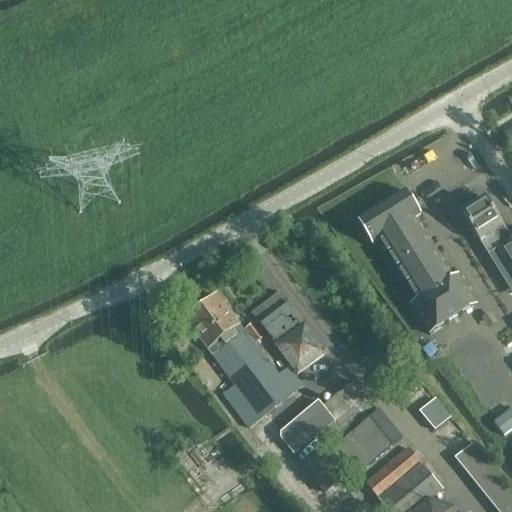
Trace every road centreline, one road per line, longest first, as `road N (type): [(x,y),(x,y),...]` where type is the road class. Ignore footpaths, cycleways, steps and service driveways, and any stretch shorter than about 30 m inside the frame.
road 1 (tertiary): [(0,349),(247,223),(511,72)]
road 2 (track): [(144,511),(57,400),(26,334)]
